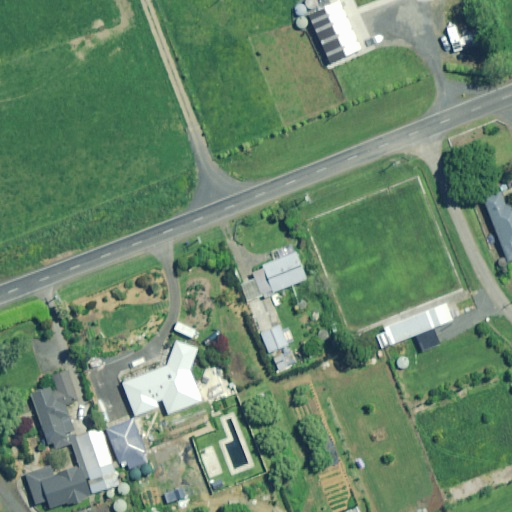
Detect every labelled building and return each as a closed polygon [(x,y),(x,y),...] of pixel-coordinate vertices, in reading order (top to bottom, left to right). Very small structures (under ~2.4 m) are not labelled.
[(505,192),(485,199),(507,262),(511,260),(511,202),(509,204),(505,192)] [(307,279),(297,253),(253,270),(263,296),(307,279)] [(261,334),(274,328),(269,316),(278,312),(272,300),(263,303),(260,297),(246,303),(261,334)] [(454,320),(447,303),(385,328),(387,333),(378,337),(383,349),(454,320)] [(198,349),(176,342),(171,356),(168,367),(124,385),(137,416),(157,408),(155,402),(163,399),(170,414),(202,401),(190,372),(198,349)] [(293,358),(289,347),(279,350),(283,361),(293,358)] [(51,510),(109,492),(98,458),(110,455),(101,427),(77,435),(68,406),(87,400),(78,367),(52,375),(55,385),(31,392),(49,452),(72,445),(79,468),(41,480),(38,469),(25,473),(35,504),(47,500),(51,510)] [(131,420),(109,428),(119,458),(142,450),(131,420)] [(222,473),(217,459),(203,464),(208,478),(222,473)] [(226,488),(222,477),(209,482),(213,492),(226,488)] [(195,495),(191,482),(164,489),(168,503),(195,495)]
